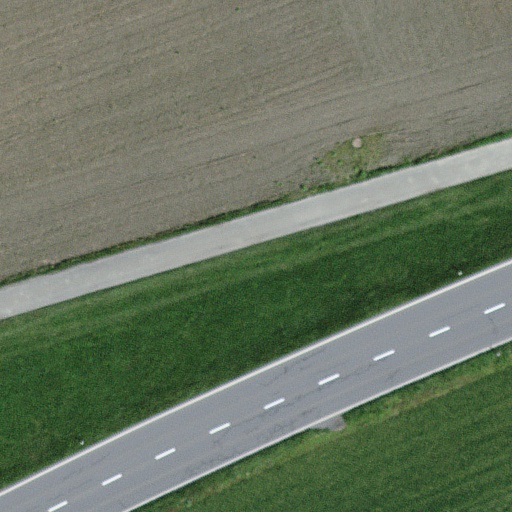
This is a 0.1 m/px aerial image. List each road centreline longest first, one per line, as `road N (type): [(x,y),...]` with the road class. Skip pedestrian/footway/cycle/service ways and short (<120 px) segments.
road 1 (unclassified): [(0,305),(511,155)]
road 2 (primary): [(511,303),(277,400),(52,511)]
